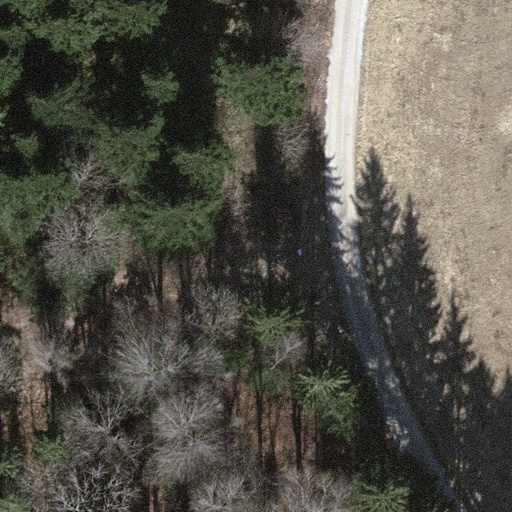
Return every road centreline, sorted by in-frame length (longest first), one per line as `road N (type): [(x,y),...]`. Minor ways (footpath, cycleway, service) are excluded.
road 1 (track): [(356,0),(342,224),(360,312),(392,395),(455,511)]
road 2 (track): [(0,351),(342,224)]
